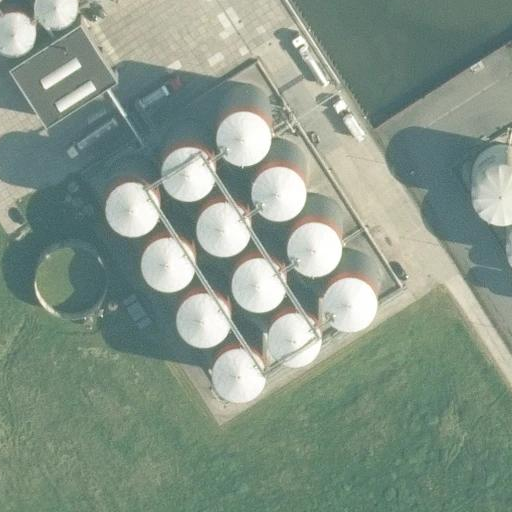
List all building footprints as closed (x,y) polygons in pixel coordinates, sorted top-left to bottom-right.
[(45,114),(117,69),(79,11),(8,56),(45,114)] [(212,32),(196,74),(243,91),(258,48),(212,32)] [(158,127),(198,107),(180,70),(140,89),(158,127)] [(511,124),(489,79),(443,103),(464,142),(449,150),(476,201),(490,194),(511,236),(511,124)] [(85,121),(104,174),(144,161),(126,107),(85,121)]
